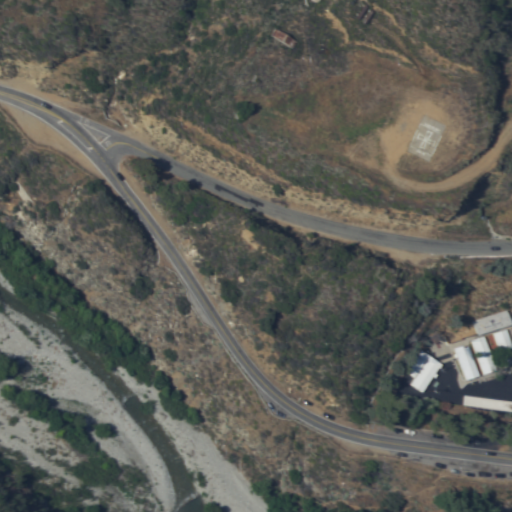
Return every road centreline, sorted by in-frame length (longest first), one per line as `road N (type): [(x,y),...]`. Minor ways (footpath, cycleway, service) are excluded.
road 1 (tertiary): [(0,93),(69,129),(95,155),(236,354),(279,401),(358,437),(511,460)]
road 2 (residential): [(511,249),(402,244),(325,225),(232,194),(116,137),(95,155)]
road 3 (track): [(511,118),(477,168),(438,184),(396,179),(365,139)]
